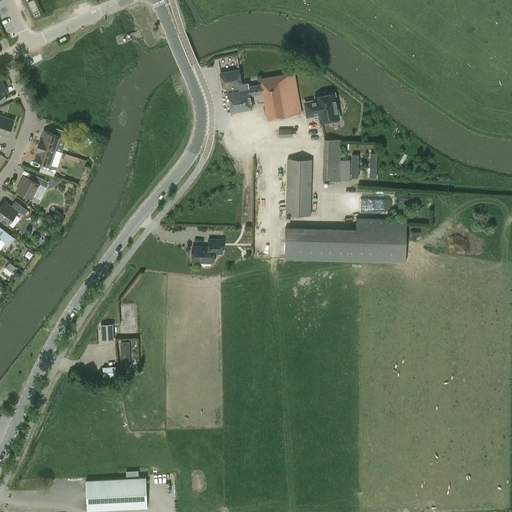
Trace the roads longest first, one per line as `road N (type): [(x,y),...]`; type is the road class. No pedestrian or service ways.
road 1 (tertiary): [(189,68),(201,115),(190,156),(89,282),(0,461)]
road 2 (residential): [(0,177),(33,115),(3,57)]
